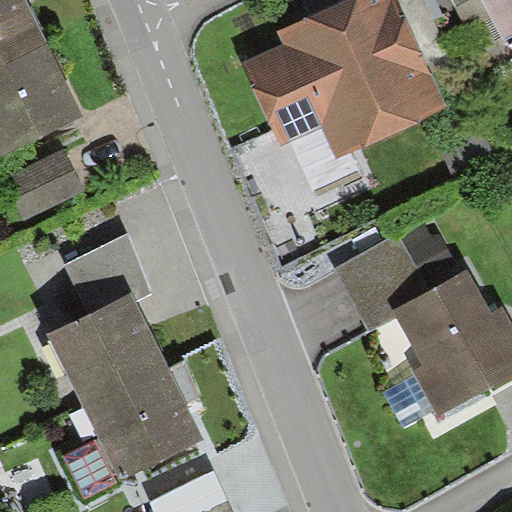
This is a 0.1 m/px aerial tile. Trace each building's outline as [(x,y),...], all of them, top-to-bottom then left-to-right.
[(16,0),(0,0),(0,142),(69,109),(16,0)] [(291,49),(258,64),(289,130),(325,114),(340,146),(440,101),(393,0),(357,0),(284,33),(291,49)] [(511,0),(483,0),(503,38),(511,33),(511,0)] [(31,222),(90,191),(69,151),(10,182),(31,222)] [(438,287),(465,274),(443,228),(415,241),(438,287)] [(511,355),(468,279),(394,322),(443,408),(511,368),(511,355)] [(125,300),(54,336),(124,473),(195,437),(125,300)]
